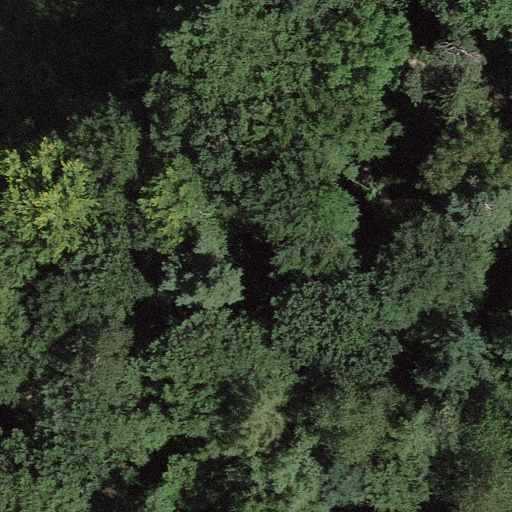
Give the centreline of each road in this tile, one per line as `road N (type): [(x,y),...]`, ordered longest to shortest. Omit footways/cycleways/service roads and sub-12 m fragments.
road 1 (track): [(346,25),(391,147),(511,260)]
road 2 (track): [(511,70),(346,25),(320,0)]
